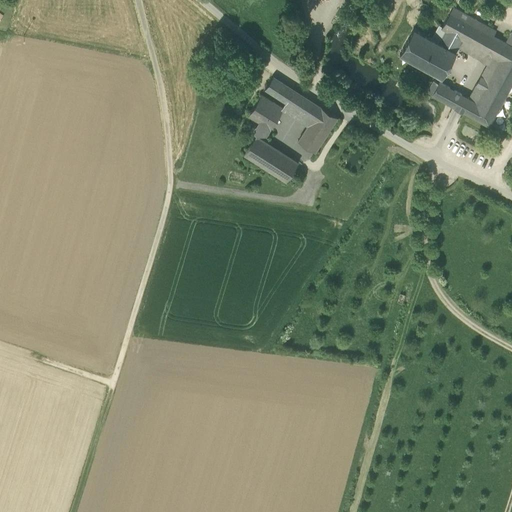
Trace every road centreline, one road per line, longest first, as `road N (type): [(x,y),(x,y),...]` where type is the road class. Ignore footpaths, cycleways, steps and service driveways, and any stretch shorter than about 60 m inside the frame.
road 1 (track): [(143,0),(175,187),(116,383),(46,359)]
road 2 (unclassified): [(207,0),(316,91),(434,162),(511,197)]
road 3 (track): [(511,347),(475,325),(426,272),(419,245),(434,162)]
road 4 (track): [(116,383),(76,511)]
